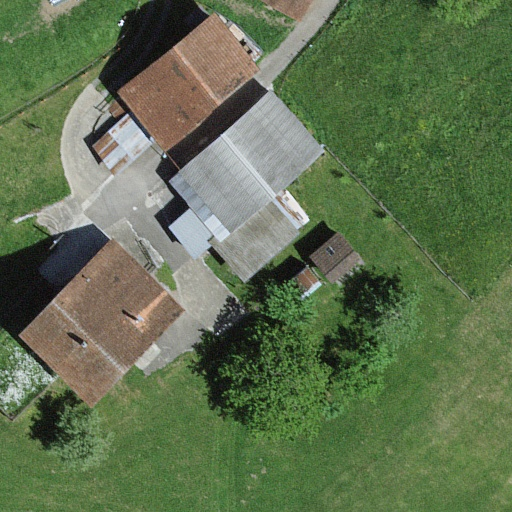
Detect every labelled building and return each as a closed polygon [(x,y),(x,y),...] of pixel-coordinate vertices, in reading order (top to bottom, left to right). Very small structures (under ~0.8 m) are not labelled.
[(310,0),(245,0),(294,28),(310,0)] [(213,19),(116,94),(162,154),(259,79),(213,19)] [(269,91),(162,184),(249,283),(300,239),(296,234),(303,228),(277,199),(326,156),(269,91)] [(361,263),(337,233),(305,259),(329,289),(361,263)] [(110,243),(12,342),(85,413),(183,314),(110,243)]
